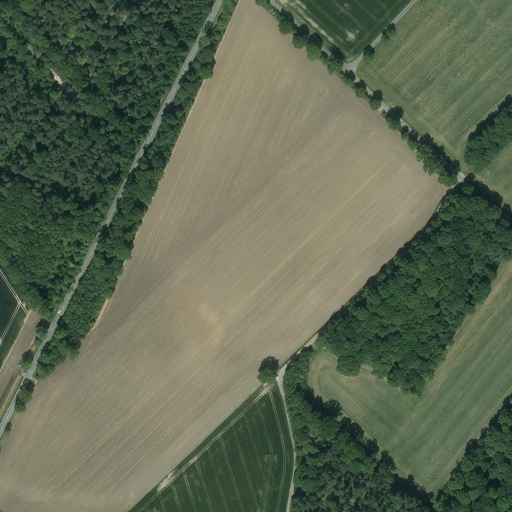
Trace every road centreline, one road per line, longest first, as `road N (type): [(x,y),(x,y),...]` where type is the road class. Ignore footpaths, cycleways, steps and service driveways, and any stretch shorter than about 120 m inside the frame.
road 1 (secondary): [(0,431),(220,0)]
road 2 (unclassified): [(291,511),(296,451),(283,393),(286,366),(427,228),(458,174)]
road 3 (unclassified): [(269,0),(458,174)]
